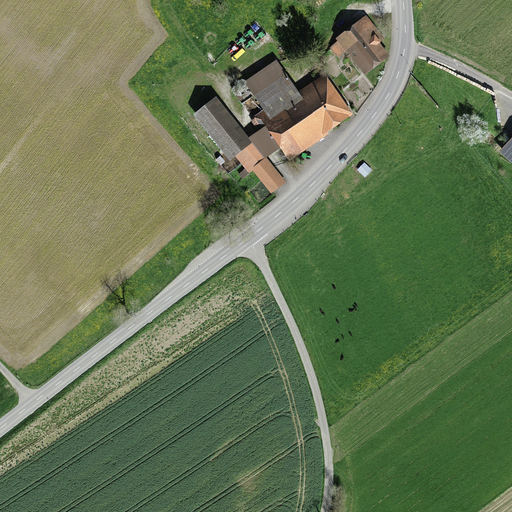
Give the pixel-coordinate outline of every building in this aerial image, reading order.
[(335,39),(338,42),(330,48),(336,55),(344,49),(365,77),(390,58),(380,45),(381,44),(380,43),(384,40),(367,16),(335,39)] [(278,148),(287,159),(300,150),(297,145),(346,108),(326,82),(303,99),(275,61),(245,84),(265,110),(256,117),(264,129),(278,148)] [(250,170),(254,167),(271,191),(282,184),(264,159),(249,140),(218,98),(197,113),(229,156),(236,151),(250,170)] [(264,159),(278,148),(264,129),(249,140),(264,159)] [(511,134),(499,149),(511,161),(511,134)] [(357,169),(365,177),(372,169),(364,161),(357,169)]
